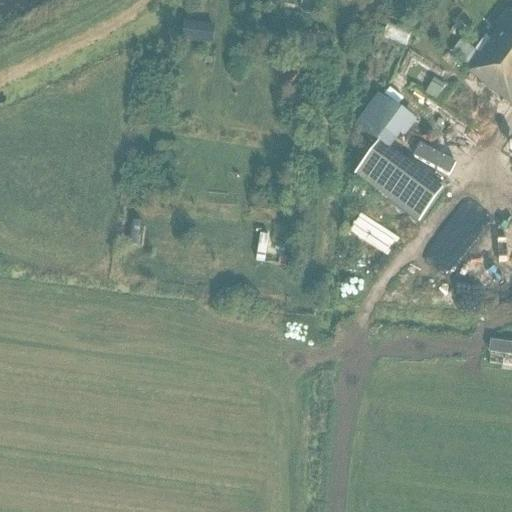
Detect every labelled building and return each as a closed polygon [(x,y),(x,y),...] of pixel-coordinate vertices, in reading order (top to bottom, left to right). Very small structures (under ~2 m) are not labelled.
[(511,102),(511,13),(467,73),(510,105),(511,102)] [(180,41),(208,44),(210,28),(182,25),(180,41)] [(282,33),(281,48),(319,50),(320,35),(282,33)] [(304,82),(292,71),(278,86),(289,97),(304,82)] [(434,81),(425,95),(436,102),(445,88),(434,81)] [(353,129),(377,146),(387,153),(411,121),(377,96),(353,129)] [(377,146),(355,177),(419,223),(441,193),(387,153),(377,146)] [(276,168),(271,173),(280,185),(286,181),(276,168)] [(122,242),(138,247),(145,226),(129,221),(122,242)]
